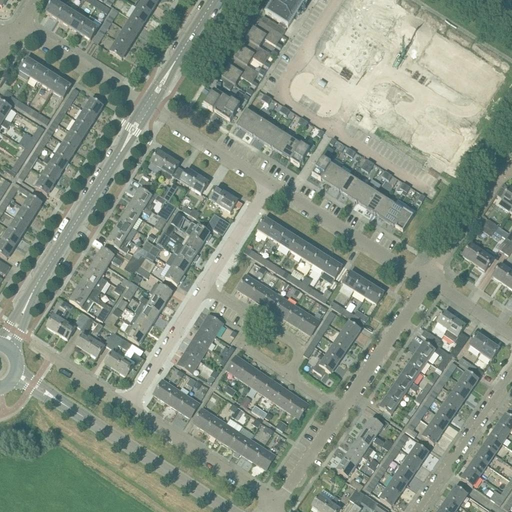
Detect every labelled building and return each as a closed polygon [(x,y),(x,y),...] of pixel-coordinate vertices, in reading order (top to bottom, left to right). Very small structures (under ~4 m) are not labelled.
[(85,0),(85,2),(96,9),(99,4),(92,0),(85,0)] [(134,7),(138,10),(150,17),(157,6),(146,0),(143,0),(140,5),(137,3),(134,7)] [(274,0),(265,14),(288,29),(305,0),(313,0),(314,1),(315,0),(314,0),(274,0)] [(391,0),(355,0),(316,61),(357,87),(407,10),(391,0)] [(46,14),(57,21),(65,9),(54,2),(46,14)] [(57,21),(68,28),(76,16),(69,12),(72,7),(67,4),(65,9),(57,21)] [(99,4),(96,9),(107,16),(110,11),(99,4)] [(114,10),(107,21),(112,24),(119,13),(114,10)] [(138,10),(131,21),(143,28),(150,17),(138,10)] [(68,28),(79,35),(87,23),(76,16),(68,28)] [(87,23),(79,35),(90,42),(98,30),(92,26),(95,21),(90,17),(87,23)] [(263,18),(260,22),(283,37),(286,32),(263,18)] [(107,21),(100,32),(105,35),(112,24),(107,21)] [(131,21),(124,32),(136,39),(143,28),(131,21)] [(258,25),(255,30),(267,38),(265,41),(268,43),(280,51),(282,48),(277,45),(283,37),(260,22),(260,23),(261,24),(259,26),(258,25)] [(118,41),(117,43),(129,50),(136,39),(124,32),(120,29),(114,39),(118,41)] [(250,34),(246,41),(249,43),(260,50),(260,49),(265,41),(267,38),(255,30),(253,29),(250,34)] [(105,35),(100,32),(93,43),(98,46),(105,35)] [(434,45),(420,67),(492,113),(511,81),(511,79),(441,34),(434,45)] [(129,50),(117,43),(110,54),(122,61),(129,50)] [(246,44),(243,49),(255,57),(253,60),(255,61),(268,70),(270,67),(265,64),(270,56),(260,49),(260,50),(249,43),(247,45),(246,44)] [(238,53),(234,60),(236,62),(247,69),(248,68),(253,60),(255,57),(243,49),(241,48),(238,53)] [(19,72),(30,79),(38,67),(26,60),(19,72)] [(234,63),(231,68),(243,76),(241,79),(256,89),(258,86),(253,83),(258,75),(251,70),(248,68),(247,69),(236,62),(235,64),(234,63)] [(30,79),(41,86),(49,74),(38,67),(30,79)] [(226,72),(221,79),(227,82),(230,84),(233,86),(235,88),(241,79),(243,76),(231,68),(229,67),(226,72)] [(41,86),(52,93),(60,81),(49,74),(41,86)] [(60,81),(52,93),(63,100),(71,88),(60,81)] [(74,90),(67,101),(72,104),(79,93),(74,90)] [(212,112),(213,111),(223,96),(214,91),(204,107),(212,112)] [(2,99),(13,105),(16,101),(5,94),(2,99)] [(232,102),(223,96),(213,111),(222,117),(232,102)] [(13,105),(24,112),(27,108),(16,101),(13,105)] [(67,101),(60,113),(65,116),(72,104),(67,101)] [(84,112),(96,120),(103,109),(91,101),(84,112)] [(231,123),(240,107),(232,102),(222,117),(231,123)] [(0,103),(0,118),(4,121),(11,110),(0,103)] [(24,112),(36,120),(39,115),(27,108),(24,112)] [(421,109),(399,141),(441,169),(463,136),(421,109)] [(246,132),(256,117),(246,111),(236,128),(240,130),(241,129),(246,132)] [(77,123),(89,131),(96,120),(84,112),(77,123)] [(60,113),(53,124),(58,127),(65,116),(60,113)] [(39,115),(36,120),(47,127),(50,122),(39,115)] [(255,138),(265,123),(256,117),(246,132),(255,138)] [(0,118),(0,127),(1,127),(7,131),(11,126),(4,121),(0,118)] [(70,134),(82,142),(89,131),(77,123),(70,134)] [(264,144),(274,129),(265,123),(255,138),(254,139),(258,142),(259,141),(264,144)] [(53,124),(46,135),(51,138),(58,127),(53,124)] [(39,127),(32,138),(37,142),(44,131),(39,127)] [(273,150),(283,135),(274,129),(264,144),(273,150)] [(63,145),(75,153),(82,142),(70,134),(63,145)] [(46,135),(39,146),(44,149),(51,138),(46,135)] [(277,152),(282,156),(292,141),(283,135),(273,150),(272,151),(276,153),(277,152)] [(32,138),(25,150),(30,153),(37,142),(32,138)] [(292,141),(282,156),(291,162),(301,146),(292,141)] [(56,156),(68,164),(75,153),(63,145),(56,156)] [(39,146),(32,157),(37,160),(44,149),(39,146)] [(310,152),(301,146),(291,162),(291,163),(300,168),(310,152)] [(25,150),(18,161),(23,164),(30,153),(25,150)] [(148,169),(158,176),(169,159),(158,153),(151,165),(148,169)] [(49,167),(61,175),(68,164),(56,156),(52,162),(46,158),(43,163),(49,167)] [(32,157),(25,168),(30,171),(37,160),(32,157)] [(356,167),(365,173),(368,167),(365,165),(367,161),(361,158),(356,167)] [(169,159),(158,176),(169,182),(179,166),(169,159)] [(312,176),(321,182),(321,181),(331,165),(322,160),(312,176)] [(18,161),(11,172),(16,175),(23,164),(18,161)] [(368,167),(372,170),(374,166),(367,161),(365,165),(368,167)] [(331,165),(321,181),(330,186),(340,171),(331,165)] [(42,178),(54,186),(61,175),(49,167),(46,173),(43,171),(39,176),(42,178)] [(30,171),(25,168),(18,179),(23,182),(30,171)] [(16,175),(11,172),(6,169),(3,172),(14,179),(16,175)] [(180,183),(190,190),(198,178),(187,171),(181,181),(180,183)] [(340,171),(330,186),(336,190),(335,191),(339,193),(339,192),(349,177),(340,171)] [(349,177),(339,192),(349,198),(358,183),(349,177)] [(54,186),(42,178),(35,190),(47,197),(54,186)] [(198,178),(190,190),(201,196),(208,184),(198,178)] [(142,179),(138,184),(147,190),(149,191),(152,186),(142,179)] [(5,181),(0,189),(0,193),(3,196),(10,185),(5,181)] [(358,183),(349,198),(354,201),(353,202),(357,205),(358,204),(367,189),(358,183)] [(15,185),(6,198),(11,201),(17,192),(27,198),(30,194),(20,188),(15,185)] [(170,190),(164,200),(169,203),(178,189),(173,186),(170,190)] [(160,198),(164,200),(170,190),(166,188),(160,198)] [(358,204),(367,210),(377,195),(367,189),(358,204)] [(511,190),(510,189),(498,206),(509,214),(511,209),(511,190)] [(147,190),(144,194),(148,197),(152,199),(154,200),(155,201),(157,197),(158,196),(149,191),(147,190)] [(209,201),(220,208),(227,196),(216,190),(209,201)] [(140,191),(133,202),(150,213),(153,208),(150,206),(154,200),(152,199),(148,197),(144,194),(140,191)] [(375,217),(376,216),(386,200),(377,195),(367,210),(372,213),(371,214),(375,217)] [(227,196),(220,208),(230,215),(237,203),(227,196)] [(6,198),(0,208),(0,210),(4,213),(6,210),(10,213),(15,205),(11,202),(11,201),(6,198)] [(30,198),(23,209),(35,217),(42,206),(30,198)] [(386,200),(376,216),(385,221),(395,206),(386,200)] [(133,202),(127,212),(138,220),(142,214),(149,218),(152,214),(150,213),(133,202)] [(161,219),(160,219),(167,223),(176,209),(165,202),(161,209),(162,209),(157,217),(161,219)] [(404,212),(395,206),(385,221),(390,225),(390,226),(394,228),(394,227),(404,212)] [(181,212),(192,219),(196,212),(193,210),(191,212),(184,208),(181,212)] [(23,209),(16,220),(28,228),(35,217),(23,209)] [(127,212),(120,222),(132,230),(138,220),(127,212)] [(196,212),(192,219),(196,221),(200,214),(196,212)] [(404,212),(394,227),(404,233),(413,218),(404,212)] [(177,214),(170,225),(176,229),(183,218),(177,214)] [(160,219),(154,230),(160,234),(167,223),(160,219)] [(16,220),(9,231),(21,239),(28,228),(16,220)] [(257,232),(268,239),(276,227),(265,220),(257,232)] [(207,228),(209,229),(218,234),(222,228),(211,221),(207,228)] [(488,221),(484,226),(494,233),(498,228),(488,221)] [(120,222),(114,233),(130,243),(137,233),(132,230),(120,222)] [(176,229),(170,225),(163,236),(170,240),(181,246),(183,242),(173,235),(176,229)] [(494,233),(484,226),(481,231),(491,238),(494,233)] [(268,239),(279,246),(287,234),(276,227),(268,239)] [(189,231),(186,235),(191,238),(203,246),(206,242),(207,243),(211,237),(209,236),(210,236),(201,230),(198,228),(194,234),(189,231)] [(9,231),(2,242),(14,250),(21,239),(9,231)] [(130,243),(114,233),(107,243),(127,256),(130,251),(126,249),(130,243)] [(279,246),(290,253),(298,241),(287,234),(279,246)] [(147,240),(153,244),(156,240),(150,236),(147,240)] [(163,236),(157,246),(163,250),(170,240),(163,236)] [(191,238),(185,249),(197,256),(203,246),(191,238)] [(498,251),(503,254),(510,244),(505,240),(498,251)] [(290,253),(301,260),(309,248),(298,241),(290,253)] [(14,250),(2,242),(0,245),(0,256),(7,261),(14,250)] [(142,250),(149,254),(154,247),(147,243),(142,250)] [(511,244),(510,244),(503,254),(508,258),(511,252),(511,244)] [(154,247),(149,254),(156,259),(161,252),(161,253),(163,250),(157,246),(155,248),(154,247)] [(463,258),(474,266),(482,254),(471,246),(463,258)] [(301,260),(312,267),(320,255),(309,248),(301,260)] [(185,249),(178,259),(190,267),(193,262),(195,264),(199,258),(197,256),(185,249)] [(243,254),(254,260),(257,256),(247,249),(243,254)] [(482,254),(474,266),(485,273),(490,265),(493,261),(495,258),(484,250),(482,254)] [(96,262),(107,269),(111,263),(119,268),(122,264),(102,251),(96,262)] [(166,266),(172,269),(184,277),(190,267),(178,259),(172,255),(166,266)] [(312,267),(323,274),(331,262),(320,255),(312,267)] [(254,260),(265,268),(269,263),(257,256),(254,260)] [(133,257),(129,263),(139,269),(145,260),(141,257),(139,261),(133,257)] [(145,260),(139,269),(150,276),(156,266),(145,260)] [(0,262),(0,273),(5,277),(10,269),(0,262)] [(89,272),(101,279),(107,269),(96,262),(89,272)] [(331,262),(323,274),(335,281),(342,269),(331,262)] [(135,273),(136,274),(139,269),(129,263),(124,271),(133,277),(135,273)] [(265,268),(277,275),(280,270),(269,263),(265,268)] [(493,278),(504,286),(511,274),(501,267),(493,278)] [(139,269),(136,274),(147,281),(150,276),(139,269)] [(172,269),(165,280),(177,287),(178,285),(180,286),(182,283),(184,279),(183,279),(184,277),(172,269)] [(277,275),(288,282),(291,277),(280,270),(277,275)] [(83,282),(94,289),(101,294),(108,284),(101,279),(89,272),(83,282)] [(343,286),(354,293),(361,281),(350,274),(343,286)] [(237,292),(249,299),(258,284),(246,277),(237,292)] [(288,282),(299,289),(302,284),(291,277),(288,282)] [(119,285),(116,289),(123,293),(126,288),(127,289),(130,283),(125,280),(121,287),(119,285)] [(354,293),(365,300),(373,288),(361,281),(354,293)] [(93,303),(103,310),(109,314),(112,310),(99,302),(99,301),(91,295),(94,289),(83,282),(76,292),(93,303)] [(249,299),(261,307),(271,292),(258,284),(249,299)] [(299,289),(310,296),(313,291),(302,284),(299,289)] [(153,290),(149,295),(154,298),(165,306),(172,295),(164,290),(160,288),(156,285),(153,290)] [(373,288),(365,300),(376,307),(384,295),(373,288)] [(313,291),(310,296),(325,305),(332,295),(326,291),(323,297),(313,291)] [(86,314),(93,303),(76,292),(69,303),(86,314)] [(261,307),(273,315),(283,300),(271,292),(261,307)] [(143,299),(140,304),(159,316),(165,306),(154,298),(150,304),(143,299)] [(122,300),(119,305),(126,309),(128,305),(122,300)] [(273,315),(286,323),(295,308),(283,300),(273,315)] [(66,312),(70,315),(73,309),(63,303),(60,308),(66,312)] [(329,307),(340,314),(343,310),(332,303),(329,307)] [(141,305),(135,315),(152,326),(159,316),(140,304),(141,305)] [(286,323),(298,330),(307,315),(295,308),(286,323)] [(109,314),(103,310),(97,320),(103,324),(109,314)] [(117,310),(113,316),(119,319),(122,313),(117,310)] [(340,314),(351,321),(354,317),(343,310),(340,314)] [(54,317),(47,329),(57,336),(65,324),(70,315),(66,312),(60,321),(54,317)] [(354,317),(351,321),(363,329),(366,324),(368,319),(357,312),(354,317)] [(331,313),(324,324),(329,327),(336,316),(331,313)] [(437,325),(447,332),(455,320),(445,313),(437,325)] [(74,328),(80,331),(88,319),(82,315),(74,328)] [(136,316),(130,326),(146,336),(152,326),(135,315),(136,316)] [(307,315),(298,330),(310,338),(320,323),(307,315)] [(113,334),(115,336),(119,330),(114,327),(119,319),(113,316),(105,329),(113,334)] [(208,317),(200,329),(215,338),(223,326),(208,317)] [(88,319),(80,331),(86,335),(93,322),(88,319)] [(455,320),(447,332),(444,337),(454,344),(465,328),(455,320)] [(65,324),(57,336),(68,342),(75,331),(65,324)] [(324,324),(317,335),(322,338),(329,327),(324,324)] [(349,324),(341,335),(353,343),(360,332),(349,324)] [(86,354),(94,342),(103,328),(98,325),(89,339),(83,335),(76,347),(86,354)] [(146,336),(130,326),(124,334),(129,337),(127,339),(139,347),(146,336)] [(200,329),(193,341),(208,351),(215,338),(200,329)] [(430,343),(437,347),(440,342),(425,331),(421,337),(430,343)] [(105,347),(110,349),(117,337),(115,336),(113,334),(105,347)] [(317,335),(310,346),(315,350),(322,338),(317,335)] [(341,335),(334,346),(346,354),(353,343),(341,335)] [(469,347),(480,355),(488,343),(477,336),(469,347)] [(119,347),(128,353),(132,347),(117,337),(110,349),(115,353),(119,347)] [(193,341),(185,354),(200,363),(208,351),(193,341)] [(94,342),(86,354),(97,361),(104,349),(94,342)] [(430,343),(428,347),(435,352),(438,354),(440,350),(437,347),(430,343)] [(488,343),(480,355),(491,363),(499,351),(488,343)] [(423,344),(416,355),(428,363),(434,354),(435,352),(428,347),(423,344)] [(315,350),(310,346),(303,357),(308,360),(315,350)] [(334,346),(327,357),(338,365),(346,354),(334,346)] [(449,356),(452,358),(455,360),(461,350),(456,346),(449,356)] [(123,360),(115,373),(126,379),(129,374),(130,375),(131,373),(130,373),(135,365),(129,361),(133,355),(139,358),(142,353),(132,347),(128,353),(129,353),(124,361),(123,360)] [(444,359),(437,370),(441,373),(452,358),(449,356),(440,350),(438,354),(437,354),(444,359)] [(105,366),(115,373),(123,360),(113,354),(105,366)] [(200,363),(185,354),(177,366),(192,375),(200,363)] [(416,355),(408,366),(420,374),(428,363),(416,355)] [(338,365),(327,357),(323,363),(320,361),(312,371),(321,377),(325,372),(331,376),(338,365)] [(226,372),(238,380),(248,366),(236,358),(226,372)] [(458,364),(469,371),(472,367),(461,359),(458,364)] [(447,372),(445,375),(450,378),(452,375),(457,368),(452,365),(447,372)] [(238,380),(250,389),(260,374),(248,366),(238,380)] [(408,366),(401,377),(413,385),(420,374),(408,366)] [(472,367),(469,371),(480,379),(483,374),(472,367)] [(435,373),(429,381),(434,384),(440,376),(441,373),(437,370),(435,373)] [(250,389),(262,397),(272,382),(260,374),(250,389)] [(466,374),(459,385),(471,393),(478,382),(466,374)] [(445,375),(438,386),(442,389),(450,378),(445,375)] [(401,377),(394,388),(406,396),(409,390),(416,394),(419,389),(413,385),(401,377)] [(190,380),(186,386),(192,390),(196,383),(190,380)] [(428,382),(422,391),(427,395),(433,386),(434,384),(429,381),(428,382)] [(153,397),(165,405),(175,390),(163,382),(153,397)] [(262,397),(274,405),(284,390),(272,382),(262,397)] [(218,389),(228,396),(232,390),(225,385),(223,387),(221,385),(218,389)] [(459,385),(452,396),(463,404),(471,393),(459,385)] [(438,386),(430,397),(435,400),(442,389),(438,386)] [(203,387),(199,393),(205,396),(208,391),(203,387)] [(394,388),(386,398),(398,406),(406,396),(394,388)] [(165,405),(178,412),(187,398),(175,390),(165,405)] [(232,390),(228,396),(232,399),(236,393),(232,390)] [(274,405),(286,413),(296,398),(284,390),(274,405)] [(422,391),(415,402),(420,405),(427,395),(422,391)] [(452,396),(444,406),(456,414),(463,404),(452,396)] [(430,397),(423,408),(427,411),(435,400),(430,397)] [(187,398),(178,412),(190,420),(199,406),(187,398)] [(296,398),(286,413),(298,421),(308,406),(296,398)] [(398,406),(386,398),(379,409),(391,417),(398,406)] [(413,405),(408,413),(412,416),(420,405),(415,402),(413,405)] [(444,406),(437,417),(449,425),(456,414),(444,406)] [(423,408),(415,419),(420,422),(427,411),(423,408)] [(193,425),(205,433),(214,418),(202,410),(193,425)] [(234,415),(232,419),(237,422),(241,416),(243,413),(238,410),(235,414),(234,415)] [(412,416),(408,413),(400,424),(405,427),(412,416)] [(511,420),(505,416),(498,427),(509,435),(511,431),(511,420)] [(437,417),(429,428),(441,436),(449,425),(437,417)] [(205,433),(217,441),(227,426),(214,418),(205,433)] [(371,421),(364,431),(376,439),(383,429),(385,430),(388,425),(378,418),(375,423),(371,421)] [(420,422),(415,419),(405,433),(414,439),(418,435),(413,432),(420,422)] [(255,421),(252,426),(258,429),(261,425),(259,424),(255,421)] [(281,423),(276,430),(283,434),(287,427),(281,423)] [(217,441),(229,449),(239,434),(227,426),(217,441)] [(498,427),(490,438),(502,446),(509,435),(498,427)] [(266,428),(263,432),(267,434),(271,437),(273,433),(269,430),(266,428)] [(441,436),(429,428),(422,439),(434,447),(441,436)] [(364,431),(357,441),(369,449),(373,444),(381,449),(382,448),(388,453),(390,449),(384,445),(376,439),(364,431)] [(229,449),(241,457),(251,442),(239,434),(229,449)] [(402,437),(395,448),(400,451),(407,441),(402,437)] [(490,438),(483,448),(495,457),(502,446),(490,438)] [(350,451),(362,459),(367,462),(373,452),(369,449),(357,441),(350,451)] [(241,457),(254,465),(263,450),(251,442),(241,457)] [(417,447),(409,458),(421,466),(428,455),(417,447)] [(395,448),(388,459),(392,462),(400,451),(395,448)] [(483,448),(476,459),(487,467),(495,457),(483,448)] [(263,450),(254,465),(266,473),(275,458),(263,450)] [(350,451),(344,461),(356,470),(362,459),(350,451)] [(409,458),(402,468),(414,477),(421,466),(409,458)] [(388,459),(380,470),(385,473),(392,462),(388,459)] [(476,459),(468,470),(480,478),(487,467),(476,459)] [(356,470),(344,461),(337,472),(349,480),(356,470)] [(402,468),(394,479),(406,487),(414,477),(402,468)] [(380,470),(373,481),(378,484),(385,473),(380,470)] [(480,478),(468,470),(461,481),(472,489),(480,478)] [(394,479),(387,490),(399,498),(406,487),(394,479)] [(350,486),(360,494),(364,488),(353,481),(350,486)] [(378,484),(373,481),(366,491),(370,495),(378,484)] [(511,484),(510,483),(502,494),(507,497),(511,489),(511,484)] [(455,489),(448,500),(460,508),(467,497),(455,489)] [(399,498),(387,490),(380,501),(391,509),(399,498)] [(349,502),(354,506),(362,495),(356,491),(349,502)] [(319,497),(312,509),(316,511),(324,511),(334,498),(324,492),(320,497),(319,497)] [(507,497),(502,494),(500,497),(495,493),(490,501),(499,508),(507,497)] [(362,495),(354,506),(349,511),(360,511),(362,510),(358,507),(365,497),(362,495)] [(334,498),(324,511),(339,511),(340,511),(334,507),(339,501),(334,498)] [(508,511),(511,506),(511,500),(510,499),(503,510),(506,511),(508,511)] [(448,500),(440,511),(442,511),(456,511),(460,508),(448,500)]
